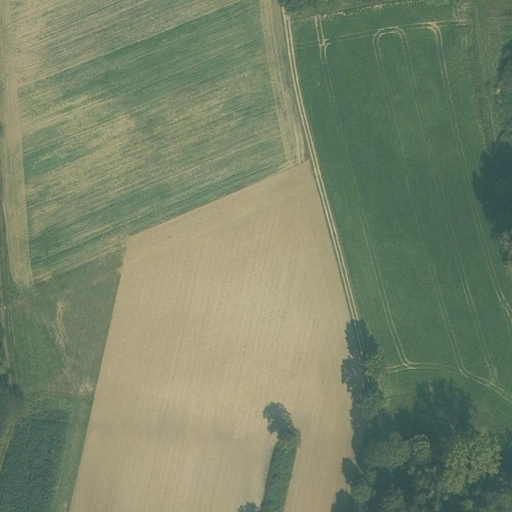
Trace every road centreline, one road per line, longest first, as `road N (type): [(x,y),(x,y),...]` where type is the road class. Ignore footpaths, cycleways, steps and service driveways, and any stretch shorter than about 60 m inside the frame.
road 1 (track): [(288,0),(296,93),(382,438)]
road 2 (track): [(0,201),(20,426),(0,485)]
road 3 (track): [(382,438),(511,450)]
